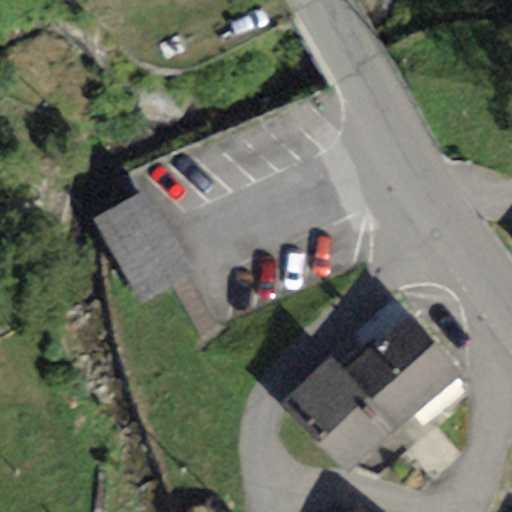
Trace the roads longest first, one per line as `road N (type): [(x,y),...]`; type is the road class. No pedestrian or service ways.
road 1 (residential): [(461,251),(351,317),(281,371),(260,401),(253,434),(264,511)]
road 2 (tertiary): [(318,0),(461,251)]
